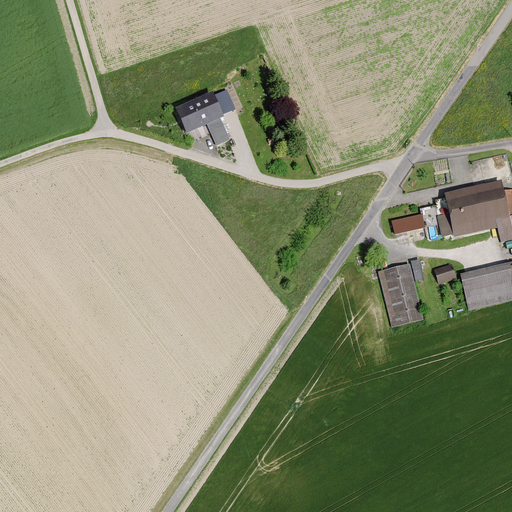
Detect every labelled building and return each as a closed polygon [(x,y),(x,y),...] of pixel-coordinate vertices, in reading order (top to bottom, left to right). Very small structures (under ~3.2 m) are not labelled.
[(239,125),(224,92),(180,113),(191,138),(220,125),(223,132),(239,125)] [(511,229),(501,184),(444,198),(454,242),(498,232),(502,246),(511,243),(511,229)] [(425,231),(422,219),(392,225),(395,237),(425,231)] [(511,268),(511,266),(461,278),(469,313),(511,302),(511,268)] [(408,268),(377,276),(392,332),(423,324),(408,268)] [(455,282),(451,268),(435,273),(439,287),(455,282)]
